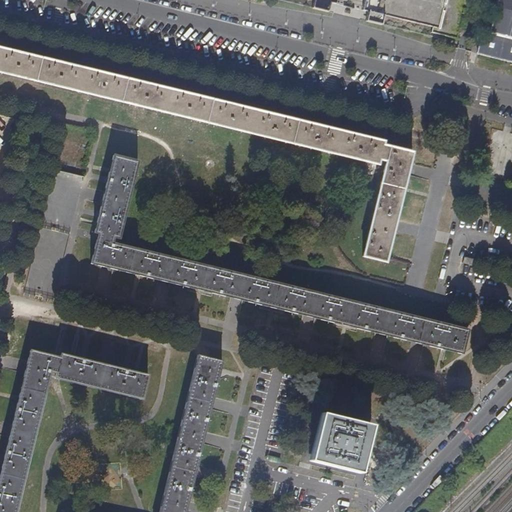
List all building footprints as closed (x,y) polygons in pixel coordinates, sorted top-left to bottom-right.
[(313,0),(311,8),(326,12),(329,2),(334,4),(334,0),(363,0),(361,11),(367,13),(364,22),(380,26),(383,16),(431,28),(430,33),(455,39),(456,34),(460,35),(465,14),(462,14),(463,10),(466,10),(468,0),(313,0)] [(511,0),(496,0),(488,33),(482,32),(477,54),(511,62),(511,0)] [(383,141),(0,47),(0,72),(384,166),(361,256),(385,262),(412,153),(382,145),(383,141)] [(465,330),(110,244),(112,236),(118,238),(137,162),(112,156),(94,232),(97,233),(90,262),(459,352),(465,330)] [(471,267),(472,261),(463,258),(462,264),(471,267)] [(0,511),(14,511),(50,371),(56,373),(55,378),(141,399),(146,376),(60,355),(60,358),(30,351),(0,473),(0,511)] [(182,511),(220,362),(197,356),(159,511),(182,511)] [(358,469),(368,428),(323,418),(314,458),(358,469)]
